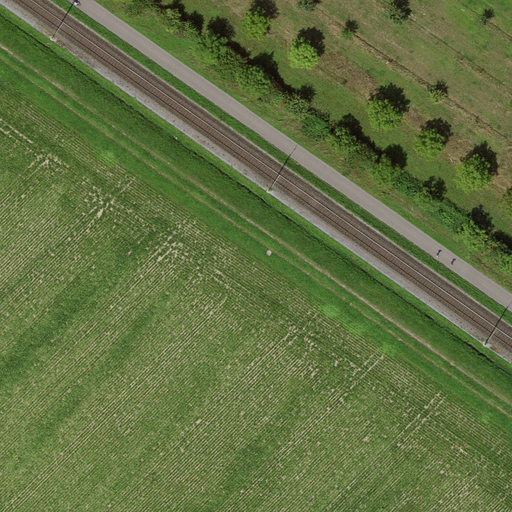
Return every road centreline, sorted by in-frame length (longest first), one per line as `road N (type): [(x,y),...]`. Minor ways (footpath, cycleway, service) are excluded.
road 1 (unclassified): [(83,0),(511,302)]
road 2 (track): [(139,148),(0,47)]
